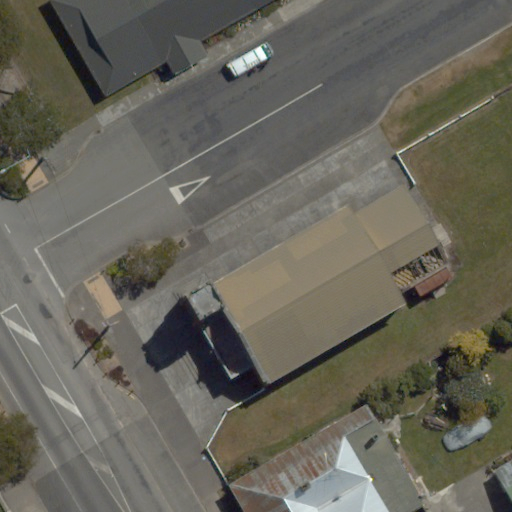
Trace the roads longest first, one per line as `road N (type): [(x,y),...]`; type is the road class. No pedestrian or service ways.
road 1 (residential): [(0,267),(460,0)]
road 2 (secondary): [(0,292),(128,511)]
